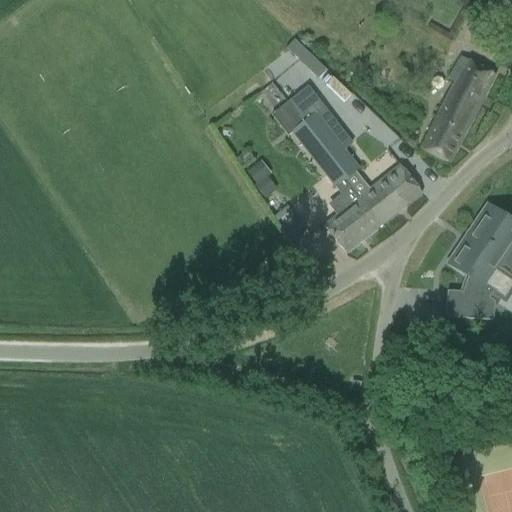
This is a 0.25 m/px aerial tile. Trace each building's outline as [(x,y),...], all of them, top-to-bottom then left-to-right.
[(295,43),(293,41),(285,50),(286,51),(297,61),(305,53),(295,43)] [(448,165),(494,76),(458,58),(446,80),(454,84),(419,150),(448,165)] [(403,133),(413,118),(392,104),(382,118),(403,133)] [(322,107),(301,124),(346,180),(354,173),(358,169),(342,150),(350,143),(322,107)] [(301,124),(290,132),(291,134),(334,189),(339,196),(327,206),(336,218),(323,228),(332,239),(344,255),(379,228),(357,201),(342,182),(346,180),(301,124)] [(369,191),(357,201),(379,228),(421,194),(408,179),(399,167),(369,191)] [(255,168),(244,175),(254,188),(264,180),(255,168)] [(444,292),(442,318),(480,321),(491,322),(492,312),(493,303),(488,299),(492,293),(495,296),(503,301),(511,287),(511,283),(510,282),(511,279),(511,278),(511,225),(486,208),(465,239),(467,240),(461,250),(459,248),(447,265),(466,278),(470,280),(465,294),(461,293),(444,292)]
